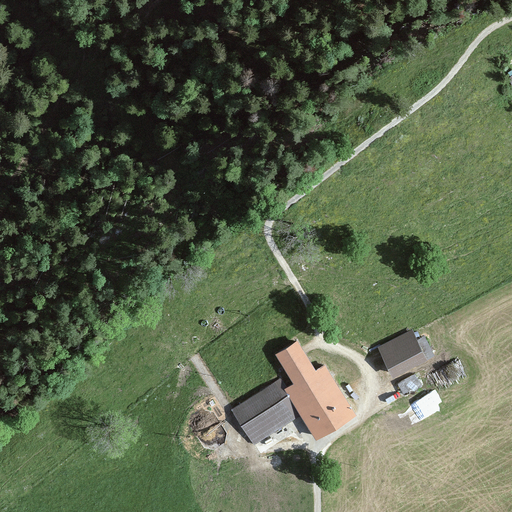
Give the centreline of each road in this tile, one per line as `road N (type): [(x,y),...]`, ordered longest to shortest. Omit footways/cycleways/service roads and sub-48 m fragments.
road 1 (track): [(316,446),(362,414),(368,375),(357,357),(321,334),(272,246),(269,220),(433,92),(489,29),(511,17)]
road 2 (track): [(0,193),(47,124),(106,0)]
road 3 (track): [(316,446),(245,446),(193,356)]
